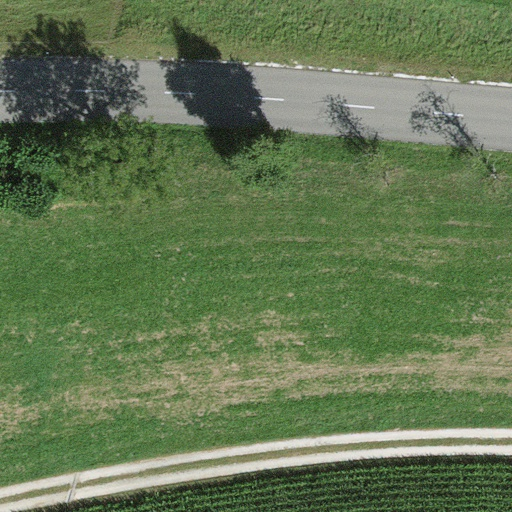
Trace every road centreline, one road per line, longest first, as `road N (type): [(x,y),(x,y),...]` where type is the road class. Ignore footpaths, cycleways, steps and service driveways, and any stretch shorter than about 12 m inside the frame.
road 1 (track): [(2,511),(168,473),(419,446),(511,450)]
road 2 (tertiary): [(0,90),(181,92),(511,119)]
